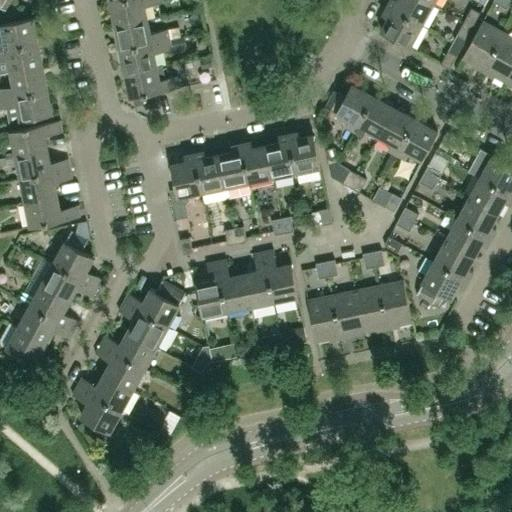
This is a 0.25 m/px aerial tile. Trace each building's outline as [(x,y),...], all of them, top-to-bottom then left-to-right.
[(0,0),(0,6),(7,11),(12,0),(0,0)] [(8,15),(20,12),(17,0),(12,0),(7,11),(8,15)] [(147,19),(145,5),(162,2),(161,0),(118,0),(110,2),(115,25),(147,19)] [(433,3),(427,0),(390,0),(388,6),(421,24),(433,3)] [(410,46),(421,24),(388,6),(383,15),(388,18),(381,30),(410,46)] [(473,25),(480,12),(471,7),(464,20),(473,25)] [(0,48),(38,41),(33,17),(1,23),(4,38),(0,38),(0,48)] [(120,49),(170,39),(167,29),(150,32),(147,19),(115,25),(120,49)] [(465,38),(473,25),(464,20),(457,33),(465,38)] [(485,69),(504,33),(482,20),(463,56),(485,69)] [(178,26),(167,29),(170,39),(181,36),(178,26)] [(506,80),(511,68),(511,36),(504,33),(485,69),(506,80)] [(181,36),(170,39),(172,48),(187,45),(185,35),(181,36)] [(157,66),(154,52),(172,48),(170,39),(120,49),(125,73),(157,66)] [(43,65),(38,41),(0,48),(0,59),(8,58),(11,71),(43,65)] [(449,68),(456,54),(448,50),(440,63),(449,68)] [(212,57),(200,59),(203,69),(214,67),(212,57)] [(0,98),(47,88),(43,65),(11,71),(14,85),(0,87),(0,98)] [(130,97),(180,87),(177,76),(160,79),(157,66),(125,73),(130,97)] [(346,124),(355,129),(373,95),(352,84),(345,95),(334,89),(325,106),(349,119),(346,124)] [(52,113),(47,88),(0,98),(0,108),(0,109),(7,107),(10,121),(52,113)] [(158,106),(156,98),(155,93),(133,97),(136,110),(158,106)] [(379,135),(394,107),(373,95),(355,129),(363,134),(366,128),(379,135)] [(397,153),(416,119),(394,107),(379,135),(391,142),(388,147),(392,150),(397,153)] [(422,159),(437,131),(416,119),(397,153),(405,157),(408,152),(422,159)] [(60,120),(10,130),(15,154),(47,147),(44,134),(62,130),(60,120)] [(460,137),(447,129),(442,138),(455,146),(460,137)] [(323,176),(314,134),(299,137),(298,131),(288,133),(296,171),(298,181),(323,176)] [(296,171),(288,133),(278,135),(279,141),(266,144),(273,176),(296,171)] [(251,141),(241,143),(249,181),(273,176),(266,144),(252,147),(251,141)] [(232,151),(219,154),(225,186),(227,196),(251,191),(249,181),(241,143),(231,145),(232,151)] [(338,161),(335,146),(326,148),(329,163),(338,161)] [(47,147),(15,154),(20,178),(69,168),(67,158),(50,161),(47,147)] [(227,196),(225,186),(219,154),(205,157),(204,150),(194,152),(202,191),(204,201),(227,196)] [(392,150),(384,164),(389,167),(397,153),(392,150)] [(188,216),(185,204),(189,199),(188,193),(202,191),(194,152),(184,154),(185,161),(171,164),(176,188),(170,189),(176,218),(188,216)] [(511,164),(492,154),(480,176),(511,193),(511,164)] [(437,180),(441,171),(428,164),(423,172),(437,180)] [(69,168),(20,178),(25,201),(57,195),(54,181),(71,177),(69,168)] [(351,187),(358,174),(350,169),(343,183),(351,187)] [(437,180),(423,172),(419,181),(432,188),(437,180)] [(359,192),(366,178),(358,174),(351,187),(359,192)] [(509,204),(511,198),(511,193),(480,176),(469,197),(497,213),(504,201),(509,204)] [(394,211),(401,197),(392,192),(385,206),(394,211)] [(79,216),(77,204),(60,208),(57,195),(25,201),(30,226),(79,216)] [(490,225),(497,213),(469,197),(457,218),(491,237),(496,228),(490,225)] [(414,222),(419,213),(405,206),(400,214),(414,222)] [(332,222),(329,207),(319,209),(322,224),(332,222)] [(409,231),(414,222),(400,214),(396,223),(409,231)] [(293,230),(290,215),(281,217),(284,232),(293,230)] [(284,232),(281,217),(271,219),(274,234),(284,232)] [(486,246),(491,237),(457,218),(446,239),(474,255),(480,243),(486,246)] [(94,256),(82,250),(88,238),(87,238),(90,237),(87,221),(78,222),(77,233),(71,229),(53,262),(98,286),(102,278),(86,269),(94,256)] [(246,240),(243,225),(234,227),(237,242),(246,240)] [(237,242),(234,227),(224,228),(227,244),(237,242)] [(193,251),(190,236),(180,238),(183,253),(193,251)] [(397,252),(402,243),(389,236),(384,245),(397,252)] [(467,267),(474,255),(446,239),(434,260),(468,279),(473,270),(467,267)] [(298,295),(292,263),(277,266),(273,249),(263,251),(274,300),(298,295)] [(384,264),(381,249),(372,251),(375,266),(384,264)] [(274,300),(263,251),(253,253),(257,270),(243,273),(250,305),(274,300)] [(375,266),(372,251),(362,253),(365,268),(375,266)] [(250,305),(243,273),(230,276),(226,258),(216,260),(227,310),(250,305)] [(338,274),(335,262),(334,259),(325,261),(328,276),(338,274)] [(227,310),(216,260),(206,263),(210,280),(196,283),(202,315),(227,310)] [(463,288),(468,279),(434,260),(416,294),(433,303),(439,291),(445,295),(451,298),(457,285),(463,288)] [(328,276),(325,261),(316,262),(319,278),(328,276)] [(98,286),(53,262),(41,283),(70,299),(77,287),(93,296),(98,286)] [(167,325),(185,292),(162,279),(155,291),(151,288),(144,300),(128,292),(123,301),(167,325)] [(412,320),(403,280),(379,285),(387,325),(412,320)] [(41,283),(30,304),(74,329),(79,320),(63,311),(70,299),(41,283)] [(387,325),(379,285),(355,290),(364,330),(387,325)] [(364,330),(355,290),(332,294),(340,335),(364,330)] [(439,291),(433,303),(439,306),(445,295),(439,291)] [(340,335),(332,294),(307,299),(316,340),(340,335)] [(156,346),(167,325),(123,301),(118,310),(134,319),(127,331),(156,346)] [(74,329),(30,304),(18,326),(47,341),(53,329),(69,338),(74,329)] [(40,353),(47,341),(18,326),(9,320),(0,336),(0,338),(4,341),(2,345),(7,348),(3,355),(2,356),(4,357),(16,364),(18,361),(27,367),(31,361),(51,372),(56,362),(40,353)] [(156,346),(127,331),(121,343),(105,334),(100,343),(145,367),(156,346)] [(133,389),(145,367),(100,343),(95,352),(111,361),(104,373),(133,389)] [(218,347),(210,349),(212,362),(221,360),(218,347)] [(133,389),(104,373),(98,385),(82,376),(77,386),(122,410),(133,389)] [(109,432),(122,410),(77,386),(72,394),(88,403),(81,416),(109,432)]
